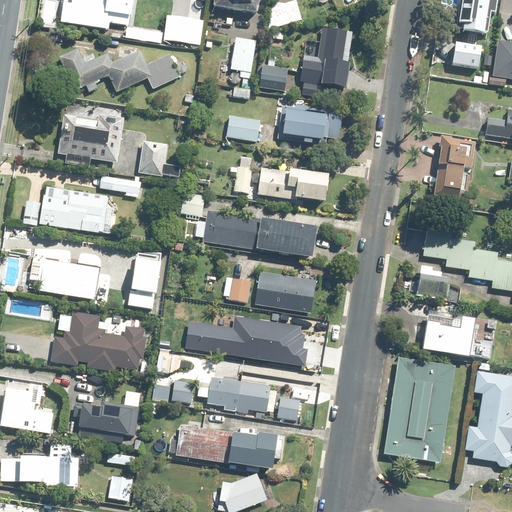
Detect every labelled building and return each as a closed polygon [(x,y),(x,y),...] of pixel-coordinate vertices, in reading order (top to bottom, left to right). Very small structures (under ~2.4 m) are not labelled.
[(132,0),(61,0),(58,22),(107,29),(108,23),(128,26),(132,0)] [(211,0),(212,3),(256,10),(257,0),(211,0)] [(284,0),(283,0),(284,2),(271,0),(271,22),(290,22),(301,19),(295,0),(284,0)] [(465,0),(463,13),(494,18),(496,0),(465,0)] [(191,18),(165,16),(164,32),(163,42),(189,43),(191,18)] [(305,38),(299,81),(322,84),(322,83),(345,86),(352,31),(321,26),(320,40),(305,38)] [(144,41),(145,30),(125,29),(125,40),(144,41)] [(144,42),(163,44),(163,42),(164,32),(145,30),(144,41),(144,42)] [(235,36),(229,68),(250,71),(256,40),(235,36)] [(466,36),(461,60),(484,64),(488,39),(466,36)] [(511,41),(497,39),(492,75),(511,78),(511,41)] [(95,82),(99,80),(98,79),(108,74),(115,91),(147,77),(152,88),(179,76),(168,53),(145,63),(139,49),(111,62),(107,52),(94,57),(92,52),(82,57),(77,47),(58,55),(73,90),(85,84),(89,92),(98,88),(95,82)] [(258,87),(284,91),(288,68),(262,64),(258,87)] [(233,95),(233,97),(249,99),(250,91),(250,89),(234,87),(233,89),(233,95)] [(330,111),(331,108),(297,103),(297,107),(281,105),(277,138),(325,145),(326,137),(338,138),(342,113),(330,111)] [(511,109),(507,109),(506,120),(487,117),(484,136),(511,139),(511,109)] [(66,153),(64,162),(88,166),(89,157),(116,161),(123,117),(99,113),(98,119),(63,113),(56,152),(66,153)] [(228,115),(225,136),(256,141),(260,119),(228,115)] [(451,137),(451,135),(439,133),(438,144),(439,145),(433,193),(465,197),(468,174),(462,169),(462,163),(471,165),(474,140),(451,137)] [(143,139),(137,172),(178,175),(183,147),(143,139)] [(251,168),(249,168),(251,158),(240,156),(238,167),(236,166),(233,191),(248,193),(250,179),(258,181),(256,193),(296,199),(297,195),(324,198),(328,171),(288,166),(287,170),(260,167),(259,172),(251,171),(251,168)] [(204,174),(205,168),(193,167),(191,184),(210,187),(211,175),(204,174)] [(140,181),(101,175),(99,188),(138,194),(140,181)] [(50,221),(49,224),(55,225),(54,228),(65,229),(66,228),(70,229),(71,222),(80,224),(79,230),(108,234),(113,206),(107,199),(107,196),(106,195),(45,186),(44,194),(43,194),(39,217),(50,218),(50,219),(52,220),(52,221),(50,221)] [(204,195),(183,192),(180,213),(201,217),(204,195)] [(23,202),(22,223),(37,224),(39,203),(23,202)] [(206,210),(202,241),(253,249),(254,246),(258,218),(206,210)] [(258,218),(254,246),(311,255),(316,223),(259,215),(259,218),(258,218)] [(427,226),(422,254),(446,258),(449,237),(451,230),(427,226)] [(154,237),(126,234),(124,244),(153,248),(154,237)] [(446,258),(445,265),(469,269),(472,248),(473,241),(449,237),(446,258)] [(174,249),(182,250),(183,242),(175,240),(174,249)] [(469,269),(468,276),(492,280),(495,259),(497,252),(472,248),(469,269)] [(37,279),(40,280),(39,289),(93,298),(98,267),(43,258),(42,267),(39,266),(37,279)] [(492,280),(491,287),(511,290),(511,261),(495,259),(492,280)] [(259,270),(254,304),(311,312),(316,280),(259,270)] [(416,294),(445,299),(449,276),(419,271),(416,294)] [(215,276),(206,275),(204,291),(213,292),(215,276)] [(231,277),(227,298),(247,302),(250,281),(231,277)] [(129,290),(127,304),(152,308),(156,283),(137,280),(135,290),(129,290)] [(182,318),(181,325),(201,327),(204,302),(184,299),(184,301),(166,298),(164,315),(182,318)] [(426,312),(421,347),(468,354),(474,319),(426,312)] [(89,315),(73,313),(72,318),(60,316),(57,338),(54,337),(50,363),(77,367),(78,363),(86,364),(86,368),(115,373),(115,368),(138,372),(140,361),(142,361),(145,338),(142,338),(143,330),(125,327),(124,337),(104,334),(105,330),(97,329),(99,317),(89,315)] [(299,332),(300,325),(234,315),(232,327),(207,324),(203,350),(304,365),(307,348),(302,347),(304,333),(299,332)] [(186,351),(162,348),(160,361),(171,362),(171,359),(185,361),(186,351)] [(398,356),(383,453),(440,461),(454,365),(398,356)] [(150,363),(141,362),(139,375),(149,377),(150,363)] [(481,393),(477,426),(468,425),(464,449),(473,450),(472,457),(495,461),(499,465),(506,466),(511,461),(511,454),(509,452),(511,445),(511,444),(511,375),(476,370),(473,392),(481,393)] [(252,410),(251,416),(260,417),(260,411),(266,412),(266,410),(280,412),(283,391),(269,389),(270,385),(210,376),(210,380),(199,379),(197,395),(207,397),(206,403),(224,406),(223,409),(244,413),(245,409),(252,410)] [(193,383),(173,381),(171,403),(191,405),(193,383)] [(4,386),(0,412),(0,423),(49,432),(52,412),(33,409),(34,402),(38,403),(41,385),(29,382),(28,390),(4,386)] [(74,404),(72,416),(80,417),(77,436),(102,440),(101,443),(121,446),(123,433),(134,434),(138,406),(101,400),(100,408),(74,404)] [(150,403),(149,413),(156,414),(157,404),(150,403)] [(170,438),(168,451),(175,452),(175,455),(228,463),(229,461),(271,467),(272,457),(280,458),(284,436),(276,434),(276,433),(257,430),(256,433),(231,430),(231,432),(179,424),(177,440),(170,438)] [(107,452),(106,462),(133,465),(134,454),(107,452)] [(41,480),(41,484),(77,485),(78,457),(45,456),(45,454),(19,453),(19,458),(0,457),(0,480),(17,481),(18,479),(41,480)] [(222,481),(219,499),(223,500),(227,511),(232,511),(266,498),(256,472),(231,482),(222,481)] [(111,475),(108,497),(129,500),(132,478),(111,475)]
